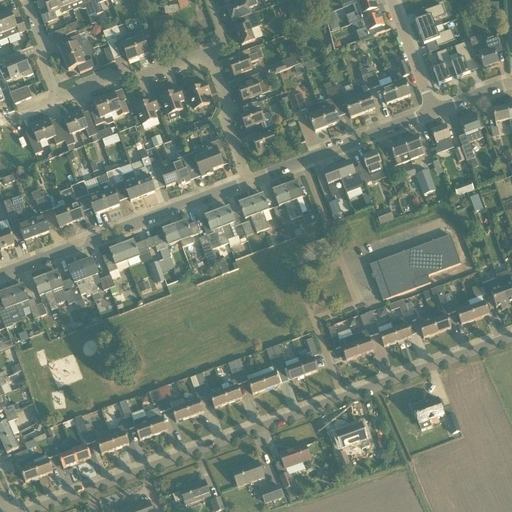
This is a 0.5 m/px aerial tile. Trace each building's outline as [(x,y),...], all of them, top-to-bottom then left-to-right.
[(38,9),(39,13),(44,25),(51,22),(57,20),(57,19),(54,12),(60,10),(55,0),(43,0),(42,1),(36,3),(35,3),(36,4),(37,8),(38,9)] [(68,0),(55,0),(60,10),(62,16),(66,14),(64,9),(70,6),(68,0)] [(91,3),(96,16),(103,13),(100,5),(110,0),(95,0),(96,1),(91,3)] [(167,0),(169,4),(163,5),(165,14),(178,12),(176,1),(180,0),(167,0)] [(235,7),(231,9),(228,10),(232,23),(236,21),(250,16),(248,10),(257,6),(254,0),(235,0),(233,1),(235,7)] [(363,2),(357,4),(360,12),(350,16),(353,25),(363,21),(369,19),(367,13),(372,12),(377,9),(373,0),(366,0),(363,1),(363,2)] [(281,15),(290,12),(287,2),(278,6),(281,15)] [(84,6),(86,11),(89,19),(90,23),(98,20),(96,16),(91,3),(84,6)] [(425,12),(428,18),(418,21),(417,22),(421,33),(436,28),(434,20),(447,15),(443,5),(426,11),(425,12)] [(330,7),(323,8),(325,15),(332,13),(330,7)] [(18,35),(19,35),(26,32),(23,22),(22,20),(14,22),(11,13),(0,17),(0,18),(8,39),(18,35)] [(256,14),(250,16),(236,21),(238,28),(235,29),(242,47),(255,42),(250,31),(261,27),(256,14)] [(378,29),(384,27),(379,15),(369,19),(363,21),(366,29),(356,33),(359,42),(376,36),(374,30),(378,29)] [(66,29),(55,33),(57,40),(80,30),(77,23),(65,27),(66,29)] [(337,24),(329,27),(332,33),(340,29),(337,24)] [(96,25),(90,27),(91,35),(95,37),(102,33),(100,27),(96,25)] [(436,41),(439,47),(456,40),(452,30),(439,35),(436,28),(421,33),(425,45),(427,45),(436,41)] [(132,43),(139,59),(149,55),(146,46),(152,44),(147,32),(137,36),(138,40),(132,43)] [(128,63),(139,59),(132,43),(130,36),(129,35),(122,38),(123,41),(114,45),(109,47),(114,58),(125,54),(126,57),(128,63)] [(64,62),(91,51),(89,46),(84,45),(82,46),(78,37),(67,41),(69,47),(60,51),(64,62)] [(491,66),(498,64),(495,55),(502,52),(497,39),(482,43),(483,46),(472,49),(471,45),(472,45),(472,44),(471,45),(475,58),(479,56),(483,69),(486,68),(486,70),(491,68),(491,66)] [(29,42),(23,44),(25,50),(32,48),(29,42)] [(459,79),(471,74),(470,73),(467,63),(473,61),(473,60),(466,44),(456,47),(461,61),(453,64),(455,68),(458,77),(459,79)] [(249,50),(237,55),(240,61),(237,62),(229,65),(234,78),(252,71),(250,64),(259,61),(256,55),(260,54),(258,47),(249,50)] [(438,54),(443,67),(435,70),(441,86),(453,81),(452,79),(449,70),(455,68),(453,64),(448,50),(438,54)] [(80,74),(94,69),(98,67),(91,51),(64,62),(68,72),(77,68),(80,74)] [(303,65),(301,56),(291,60),(281,63),(283,66),(285,66),(287,71),(303,65)] [(24,59),(12,64),(10,57),(0,60),(0,73),(2,78),(8,75),(10,80),(23,75),(23,77),(27,78),(33,76),(30,67),(28,68),(24,59)] [(304,64),(307,72),(315,69),(312,61),(304,64)] [(410,97),(403,79),(410,76),(404,62),(397,65),(400,74),(389,79),(398,102),(410,97)] [(295,68),(298,77),(306,74),(303,65),(295,68)] [(373,68),(366,71),(368,77),(375,74),(373,68)] [(378,83),(375,74),(368,77),(373,90),(380,87),(381,91),(380,91),(386,106),(398,102),(389,79),(378,83)] [(246,87),(239,90),(243,103),(261,96),(270,93),(266,82),(262,83),(259,75),(247,80),(249,86),(246,87)] [(373,90),(368,77),(362,79),(367,92),(373,90)] [(206,97),(211,96),(206,83),(197,86),(198,89),(187,93),(194,111),(209,105),(206,97)] [(339,87),(332,89),(332,90),(337,103),(344,101),(339,87)] [(31,99),(27,88),(20,90),(25,102),(31,99)] [(362,89),(353,92),(362,115),(374,111),(369,96),(367,92),(365,88),(362,89)] [(161,99),(168,117),(182,111),(180,103),(184,101),(179,89),(170,92),(171,94),(161,99)] [(25,102),(20,90),(15,93),(20,104),(25,102)] [(320,113),(326,129),(339,124),(337,119),(333,109),(332,105),(337,103),(332,90),(326,92),(329,101),(318,106),(321,113),(320,113)] [(362,115),(353,92),(347,95),(350,103),(345,104),(350,120),(362,115)] [(20,104),(15,93),(9,95),(14,106),(20,104)] [(118,118),(129,114),(124,102),(118,104),(115,95),(104,99),(111,116),(117,114),(118,118)] [(301,95),(295,97),(300,113),(307,110),(301,95)] [(135,108),(142,126),(157,120),(154,113),(159,111),(156,102),(154,98),(145,102),(146,104),(135,108)] [(113,122),(111,116),(104,99),(93,104),(97,113),(91,115),(96,127),(105,123),(105,125),(108,126),(114,124),(113,122)] [(161,100),(156,102),(159,111),(164,108),(161,100)] [(249,107),(242,110),(245,116),(241,117),(246,130),(264,123),(261,117),(266,115),(261,103),(249,107)] [(509,121),(507,109),(492,112),(495,124),(509,121)] [(326,129),(320,113),(314,116),(312,110),(307,112),(315,133),(326,129)] [(71,115),(79,133),(85,130),(89,139),(91,138),(97,136),(88,113),(82,115),(80,112),(71,115)] [(67,148),(71,146),(75,145),(72,136),(79,133),(71,115),(63,119),(64,122),(59,125),(58,125),(65,143),(67,148)] [(460,122),(465,136),(468,145),(483,139),(480,130),(483,129),(479,117),(475,118),(474,117),(460,122)] [(39,124),(46,141),(53,138),(56,146),(65,143),(58,125),(59,125),(57,121),(50,124),(49,120),(39,124)] [(46,141),(39,124),(31,127),(32,131),(25,134),(29,142),(34,156),(43,153),(39,144),(46,141)] [(261,131),(264,137),(253,141),(258,154),(276,147),(273,141),(278,139),(273,127),(261,131)] [(438,151),(452,146),(445,128),(431,133),(438,150),(438,151)] [(497,128),(490,130),(492,139),(499,137),(497,128)] [(174,131),(168,133),(171,140),(177,138),(174,131)] [(20,136),(9,141),(16,158),(23,154),(27,163),(36,159),(34,156),(29,142),(23,144),(20,136)] [(163,145),(160,136),(151,140),(154,149),(163,145)] [(410,161),(424,156),(417,138),(403,144),(410,161)] [(224,153),(223,151),(220,141),(203,148),(204,151),(203,151),(212,172),(223,168),(218,155),(224,153)] [(1,144),(0,144),(0,163),(4,162),(7,171),(16,167),(9,150),(4,152),(1,144)] [(410,161),(403,144),(390,148),(397,166),(410,161)] [(469,146),(461,149),(467,163),(474,160),(469,146)] [(458,163),(465,161),(460,149),(454,152),(458,163)] [(155,193),(154,192),(150,181),(156,179),(152,167),(151,167),(149,162),(148,159),(145,151),(139,154),(142,162),(145,169),(134,174),(133,174),(142,198),(155,193)] [(203,151),(186,157),(191,169),(197,167),(201,179),(213,175),(212,172),(203,151)] [(76,152),(70,155),(72,162),(78,159),(76,152)] [(184,152),(178,154),(180,160),(186,157),(184,152)] [(383,174),(376,154),(370,156),(368,154),(364,156),(364,158),(362,159),(364,165),(358,167),(358,169),(365,186),(372,183),(370,179),(383,174)] [(185,171),(191,169),(186,157),(177,161),(170,164),(171,166),(172,169),(171,169),(177,185),(178,188),(190,184),(185,171)] [(437,161),(430,164),(435,176),(442,173),(437,161)] [(161,163),(152,167),(156,179),(161,177),(166,189),(177,185),(171,169),(172,169),(171,166),(163,169),(161,163)] [(358,169),(353,171),(352,168),(350,164),(337,168),(336,169),(341,181),(346,195),(360,190),(365,188),(365,186),(358,169)] [(117,165),(111,167),(113,173),(120,170),(117,165)] [(110,167),(104,169),(106,175),(113,173),(111,167),(110,167)] [(413,167),(403,170),(409,185),(418,182),(415,176),(416,176),(413,167)] [(341,181),(336,169),(323,174),(327,186),(341,181)] [(122,178),(120,170),(113,173),(118,186),(124,183),(125,187),(124,187),(130,203),(142,198),(133,174),(122,178)] [(428,171),(416,176),(415,176),(418,182),(424,196),(436,192),(428,171)] [(118,186),(113,173),(106,175),(109,183),(99,187),(108,211),(119,207),(113,191),(113,192),(112,188),(118,186)] [(13,176),(2,181),(5,187),(15,183),(13,176)] [(95,216),(108,211),(99,187),(87,192),(84,183),(78,186),(82,199),(88,197),(89,200),(89,201),(95,216)] [(302,215),(297,201),(302,199),(297,184),(285,188),(297,220),(302,217),(306,227),(317,223),(313,211),(302,215)] [(471,184),(465,186),(467,193),(474,191),(471,184)] [(82,214),(78,205),(76,201),(82,199),(78,186),(71,188),(71,190),(74,197),(63,201),(63,202),(66,209),(72,225),(84,220),(82,214)] [(339,196),(335,187),(329,190),(332,198),(339,196)] [(297,220),(285,188),(273,193),(279,207),(284,205),(291,222),(297,220)] [(368,194),(362,197),(367,210),(373,207),(368,194)] [(262,213),(268,211),(263,196),(251,201),(263,232),(269,230),(262,213)] [(478,196),(469,199),(475,213),(483,210),(478,196)] [(48,197),(42,199),(47,212),(53,210),(48,197)] [(33,242),(32,242),(32,240),(36,238),(28,215),(21,198),(4,204),(10,221),(22,217),(25,225),(18,227),(24,243),(25,242),(26,245),(33,242)] [(40,215),(47,212),(42,199),(41,199),(35,201),(40,215)] [(418,199),(412,202),(415,209),(421,207),(418,199)] [(263,232),(251,201),(239,205),(245,220),(251,218),(257,235),(263,232)] [(340,213),(336,201),(328,204),(328,205),(329,205),(333,216),(340,213)] [(60,230),(72,225),(66,209),(54,214),(60,230)] [(228,242),(229,241),(234,239),(229,226),(235,224),(229,209),(217,214),(228,242)] [(393,222),(388,210),(376,215),(380,227),(393,222)] [(33,213),(28,215),(36,238),(49,234),(43,218),(36,221),(33,213)] [(208,237),(213,251),(215,250),(229,245),(228,242),(217,214),(205,218),(211,233),(212,235),(208,237)] [(466,220),(463,214),(457,216),(460,223),(466,220)] [(14,247),(8,232),(11,231),(7,221),(0,224),(0,249),(0,250),(1,252),(14,247)] [(191,239),(200,235),(196,224),(188,227),(186,223),(174,228),(180,243),(183,249),(193,245),(191,239)] [(249,223),(241,226),(246,238),(253,235),(249,223)] [(246,238),(241,226),(234,228),(241,246),(248,243),(246,238)] [(157,253),(160,252),(168,249),(169,249),(169,248),(180,243),(174,228),(163,232),(164,236),(150,241),(153,249),(155,248),(157,253)] [(273,236),(266,239),(269,247),(276,244),(273,236)] [(207,237),(199,240),(210,270),(218,267),(212,251),(213,251),(208,237),(207,237)] [(380,294),(380,295),(383,302),(415,290),(431,284),(429,277),(460,265),(450,237),(370,266),(375,280),(372,281),(374,285),(376,284),(380,294)] [(123,247),(129,262),(150,254),(149,251),(150,250),(147,242),(135,247),(133,243),(123,247)] [(103,259),(109,274),(117,271),(118,273),(130,269),(127,263),(129,262),(123,247),(110,252),(111,256),(103,259)] [(163,261),(158,263),(162,274),(175,270),(174,267),(170,258),(163,261)] [(100,281),(98,275),(92,261),(80,265),(92,296),(92,297),(98,295),(96,287),(101,285),(104,293),(109,291),(105,279),(100,281)] [(165,281),(162,274),(158,263),(149,266),(156,285),(165,281)] [(69,270),(74,284),(74,285),(76,284),(78,290),(63,295),(68,307),(73,305),(83,301),(81,297),(86,295),(87,298),(92,296),(80,265),(69,270)] [(46,278),(56,306),(60,305),(55,292),(63,289),(57,274),(46,278)] [(109,291),(115,288),(111,277),(105,279),(109,291)] [(56,306),(46,278),(34,283),(40,298),(45,296),(51,312),(57,310),(56,306)] [(498,281),(490,284),(483,286),(488,299),(492,297),(496,309),(500,307),(502,311),(508,309),(507,305),(501,291),(500,287),(498,281)] [(141,294),(151,291),(148,282),(138,286),(141,294)] [(511,287),(508,289),(506,285),(500,287),(501,291),(507,305),(511,303),(511,304),(511,287)] [(29,304),(28,302),(23,287),(11,291),(22,319),(21,319),(22,321),(23,323),(26,322),(25,318),(26,318),(23,311),(29,309),(34,321),(41,318),(37,307),(36,307),(34,302),(29,304)] [(451,314),(445,296),(441,287),(435,289),(438,295),(444,312),(445,316),(451,314)] [(478,287),(472,290),(476,300),(482,297),(478,287)] [(0,298),(0,299),(5,311),(5,313),(7,312),(9,318),(20,314),(11,291),(0,295),(0,298)] [(115,304),(125,300),(121,292),(111,296),(115,304)] [(456,308),(451,294),(445,296),(451,314),(457,312),(456,308)] [(411,323),(405,305),(404,304),(403,301),(389,306),(391,312),(399,309),(403,321),(391,325),(397,343),(411,338),(406,325),(411,323)] [(411,303),(405,305),(411,323),(418,321),(414,310),(413,311),(411,303)] [(488,316),(484,304),(471,309),(470,309),(475,321),(488,316)] [(37,307),(41,318),(47,316),(42,305),(37,307)] [(475,321),(470,309),(457,314),(461,326),(475,321)] [(384,310),(378,312),(380,318),(387,316),(384,310)] [(0,315),(6,330),(12,327),(12,325),(9,318),(7,312),(5,313),(0,315)] [(384,348),(397,343),(391,325),(378,330),(371,313),(365,315),(366,315),(373,337),(379,334),(380,336),(379,336),(384,348)] [(451,330),(446,318),(439,321),(437,314),(430,316),(433,323),(437,335),(451,330)] [(366,333),(352,338),(359,357),(373,352),(369,340),(368,339),(373,337),(366,315),(365,315),(360,317),(364,329),(366,333)] [(437,335),(433,323),(419,328),(423,340),(437,335)] [(359,357),(352,338),(339,342),(334,327),(328,330),(335,350),(341,348),(346,362),(359,357)] [(21,342),(28,339),(26,333),(18,335),(21,342)] [(312,340),(306,342),(311,354),(297,359),(300,365),(304,377),(318,372),(313,359),(318,357),(312,340)] [(278,347),(272,349),(280,371),(286,368),(278,347)] [(280,371),(272,349),(266,351),(274,373),(280,371)] [(240,360),(234,363),(242,384),(248,382),(240,360)] [(230,391),(224,393),(228,405),(242,400),(237,388),(237,389),(236,387),(242,384),(234,363),(228,365),(234,382),(228,384),(230,391)] [(300,365),(286,370),(290,382),(304,377),(300,365)] [(14,376),(21,372),(18,366),(11,369),(14,376)] [(202,375),(196,377),(203,398),(209,396),(210,396),(208,391),(202,375)] [(262,380),(266,391),(280,386),(275,375),(262,380)] [(0,398),(4,396),(1,388),(11,384),(8,379),(7,376),(0,379),(0,398)] [(203,398),(196,377),(190,379),(198,400),(203,398)] [(24,380),(17,384),(20,389),(27,386),(24,380)] [(262,380),(248,384),(252,396),(266,391),(262,380)] [(158,391),(166,412),(172,410),(170,405),(168,400),(172,399),(168,387),(164,388),(158,391)] [(166,412),(158,391),(149,394),(153,406),(156,405),(160,414),(166,412)] [(224,393),(217,396),(210,398),(214,410),(228,405),(224,393)] [(444,417),(441,409),(437,400),(422,405),(422,404),(412,407),(419,426),(444,417)] [(126,402),(120,405),(122,411),(128,408),(126,402)] [(185,407),(190,419),(203,414),(199,402),(186,407),(185,407)] [(6,417),(15,413),(13,408),(12,407),(3,411),(6,417)] [(173,412),(172,412),(176,424),(190,419),(185,407),(173,412)] [(8,423),(13,420),(14,422),(18,420),(15,413),(6,417),(8,423)] [(34,425),(40,423),(37,415),(31,418),(34,425)] [(167,432),(161,416),(147,421),(153,437),(167,432)] [(460,434),(457,426),(454,417),(447,419),(450,429),(453,436),(460,434)] [(153,437),(147,421),(146,418),(133,423),(132,418),(125,420),(129,431),(135,428),(136,430),(135,430),(140,442),(153,437)] [(123,433),(129,431),(125,420),(119,423),(121,428),(122,428),(123,433)] [(0,426),(0,439),(1,442),(12,437),(12,436),(13,436),(7,423),(0,426)] [(85,427),(87,434),(91,444),(97,442),(91,424),(85,427)] [(84,426),(79,428),(81,436),(87,434),(85,427),(84,426)] [(341,450),(366,441),(361,426),(336,435),(341,450)] [(91,444),(87,434),(81,436),(85,446),(91,444)] [(111,439),(115,451),(129,446),(125,434),(124,435),(111,439)] [(12,437),(1,442),(7,455),(18,450),(12,437)] [(56,448),(52,437),(46,440),(50,448),(49,448),(53,458),(58,456),(63,470),(77,465),(73,453),(68,443),(62,445),(62,447),(57,449),(56,448)] [(101,456),(115,451),(111,439),(97,444),(101,456)] [(27,452),(37,448),(34,441),(24,445),(27,452)] [(311,460),(306,447),(280,457),(285,470),(311,460)] [(49,448),(44,450),(43,450),(46,460),(53,458),(49,448)] [(91,460),(86,448),(73,453),(77,465),(91,460)] [(17,463),(26,459),(27,459),(24,453),(14,457),(17,463)] [(344,453),(336,457),(342,470),(351,466),(344,453)] [(386,454),(383,462),(390,465),(393,457),(386,454)] [(48,462),(34,467),(39,479),(52,474),(48,462)] [(264,479),(261,472),(258,463),(232,472),(238,489),(264,479)] [(25,484),(39,479),(34,467),(21,472),(25,484)] [(331,486),(335,477),(326,473),(322,482),(331,486)] [(280,477),(279,478),(285,491),(286,490),(292,488),(293,487),(289,476),(288,474),(280,477)] [(186,507),(210,498),(204,482),(193,486),(194,488),(172,496),(175,503),(183,500),(186,507)] [(284,499),(279,486),(260,493),(265,506),(284,499)] [(292,488),(286,490),(290,499),(295,497),(296,497),(292,488)] [(220,498),(210,502),(213,511),(221,511),(225,511),(220,498)] [(152,511),(149,502),(122,511),(152,511)]
